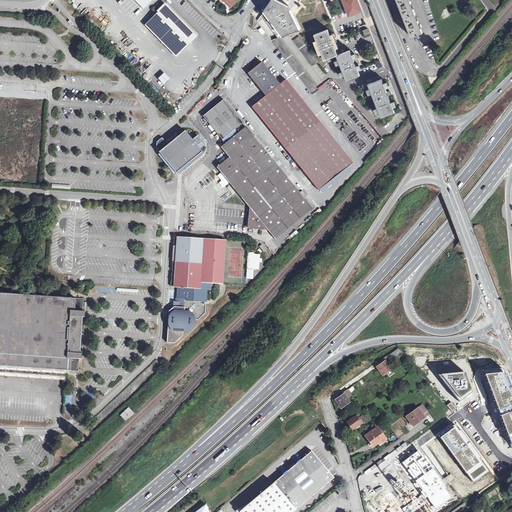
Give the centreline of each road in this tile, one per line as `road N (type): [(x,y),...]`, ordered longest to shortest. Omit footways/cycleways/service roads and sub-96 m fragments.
road 1 (trunk): [(511,116),(340,317),(134,507)]
road 2 (trunk): [(400,190),(294,346),(134,507)]
road 3 (trunk): [(269,407),(476,194)]
road 4 (trunk): [(476,264),(475,304),(458,328),(424,328),(407,306),(416,275),(476,194)]
road 5 (trunk): [(269,407),(359,346),(472,337)]
road 6 (unclassified): [(0,65),(121,74),(166,116)]
road 7 (residential): [(489,11),(436,71),(401,33),(386,0)]
road 8 (trunk): [(150,511),(269,407)]
